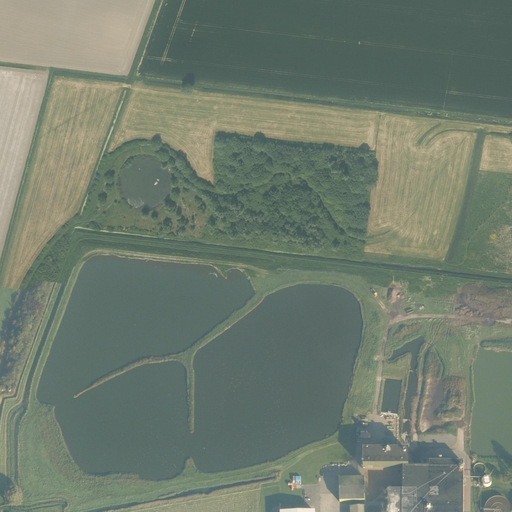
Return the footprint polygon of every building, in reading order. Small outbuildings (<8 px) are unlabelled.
[(362,452),(362,468),(402,468),(408,468),(408,452),(362,452)] [(408,468),(402,468),(402,492),(397,492),(394,492),(387,492),(387,511),(365,511),(366,507),(350,507),(349,511),(461,511),(462,465),(445,465),(427,465),(427,469),(408,469),(408,468)] [(364,502),(364,478),(339,479),(339,502),(364,502)] [(489,486),(490,485),(491,484),(491,482),(491,480),(490,479),(488,478),(486,478),(485,478),(483,479),(482,481),(482,482),(483,484),(484,486),(485,487),(487,487),(489,486)] [(495,499),(493,499),(490,500),(488,502),(486,504),(484,506),(483,509),(483,511),(482,511),(509,511),(509,508),(508,506),(506,503),(504,502),(502,500),(499,499),(497,499),(495,499)]
